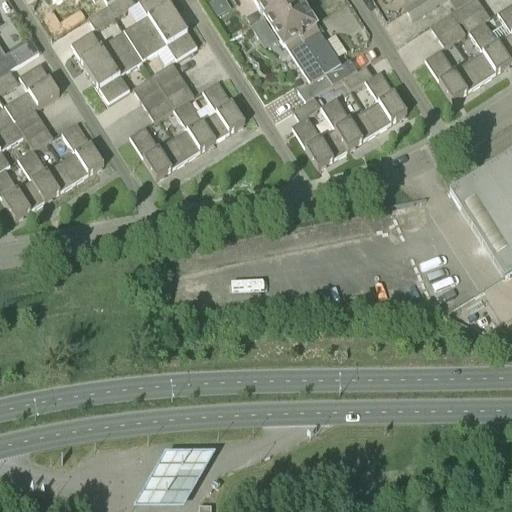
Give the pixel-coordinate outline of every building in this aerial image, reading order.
[(102,0),(103,1),(107,8),(120,0),(102,0)] [(123,0),(108,10),(115,22),(135,9),(128,0),(123,0)] [(124,36),(134,51),(178,23),(163,0),(148,0),(138,7),(148,21),(124,36)] [(230,12),(222,0),(219,0),(208,8),(216,21),(230,12)] [(250,0),(264,22),(281,12),(273,0),(250,0)] [(298,1),(297,0),(273,0),(281,12),(283,11),(298,1)] [(425,0),(420,3),(405,13),(412,24),(447,1),(449,0),(425,0)] [(449,0),(447,1),(455,14),(476,0),(449,0)] [(298,1),(283,11),(331,91),(357,75),(350,65),(340,71),(314,31),(316,29),(298,1)] [(451,17),(458,28),(462,26),(483,12),(476,1),(451,17)] [(497,47),(511,68),(511,67),(511,7),(497,17),(511,39),(497,47)] [(115,22),(108,10),(88,23),(95,34),(115,22)] [(281,12),(264,22),(283,51),(284,50),(308,89),(297,95),(305,107),(331,91),(283,11),(281,12)] [(469,36),(484,26),(490,23),(483,12),(462,26),(469,36)] [(258,24),(254,16),(246,21),(250,29),(258,24)] [(458,28),(451,17),(430,31),(437,42),(458,28)] [(134,51),(143,66),(167,51),(176,66),(197,53),(178,23),(134,51)] [(468,66),(482,87),(511,68),(497,47),(484,26),(469,36),(482,57),(468,66)] [(458,28),(437,42),(444,52),(465,39),(458,28)] [(89,79),(134,51),(124,36),(101,51),(92,36),(70,49),(89,79)] [(134,51),(89,79),(108,109),(129,96),(120,81),(143,66),(134,51)] [(482,87),(468,66),(454,76),(440,54),(425,64),(452,107),(482,87)] [(0,81),(18,70),(10,58),(0,65),(0,81)] [(152,81),(159,92),(179,79),(172,68),(152,81)] [(5,112),(15,127),(35,115),(59,99),(40,69),(19,82),(28,97),(5,112)] [(364,116),(377,137),(407,118),(380,76),(372,81),(366,71),(344,84),(351,95),(365,86),(378,107),(364,116)] [(10,76),(0,81),(0,97),(17,87),(10,76)] [(166,103),(187,90),(179,79),(159,92),(166,103)] [(133,93),(140,104),(159,92),(152,81),(133,93)] [(202,126),(216,147),(245,128),(218,86),(202,96),(216,117),(202,126)] [(173,114),(189,105),(194,102),(187,90),(166,103),(173,114)] [(159,92),(140,104),(147,115),(166,103),(159,92)] [(347,156),(334,135),(320,143),(307,122),(321,113),(320,113),(321,113),(314,102),(292,116),(299,126),(291,132),(318,174),(347,156)] [(173,114),(166,103),(147,115),(154,127),(173,114)] [(320,113),(321,113),(334,135),(347,156),(377,137),(364,116),(349,125),(336,103),(321,113),(320,113)] [(189,105),(173,114),(186,135),(172,144),(186,166),(216,147),(202,126),(189,105)] [(0,136),(15,127),(5,112),(0,114),(0,136)] [(35,115),(15,127),(21,137),(41,124),(35,115)] [(41,124),(21,137),(24,142),(27,146),(47,134),(41,124)] [(15,127),(0,136),(0,176),(4,174),(10,171),(1,157),(24,142),(21,137),(15,127)] [(61,167),(74,189),(104,170),(77,127),(61,137),(75,158),(61,167)] [(186,166),(172,144),(158,153),(145,132),(129,142),(156,185),(186,166)] [(47,134),(27,146),(33,155),(53,143),(47,134)] [(33,155),(18,165),(31,186),(44,207),(74,189),(61,167),(47,176),(33,155)] [(511,155),(449,196),(503,281),(511,274),(511,155)] [(44,207),(31,186),(17,195),(4,174),(0,176),(0,202),(15,226),(44,207)] [(216,449),(165,449),(133,505),(185,504),(216,449)]
